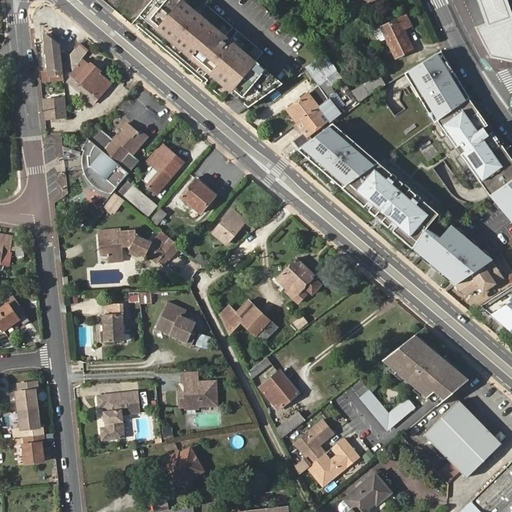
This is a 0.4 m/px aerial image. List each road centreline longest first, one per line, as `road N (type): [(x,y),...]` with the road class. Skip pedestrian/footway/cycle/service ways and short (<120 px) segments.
road 1 (secondary): [(76,0),(511,374)]
road 2 (residential): [(21,0),(46,215)]
road 3 (residential): [(60,355),(74,511)]
road 4 (residential): [(46,215),(60,355)]
